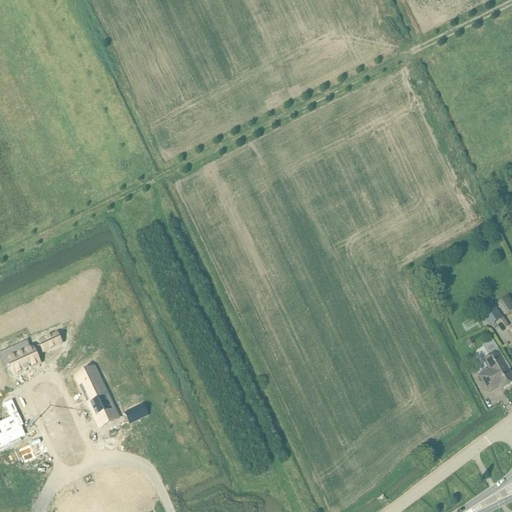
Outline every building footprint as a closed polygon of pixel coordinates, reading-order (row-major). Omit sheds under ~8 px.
[(511,301),(508,295),(501,300),(509,312),(511,310),(511,301)] [(480,312),(489,327),(502,319),(492,304),(480,312)] [(473,319),(463,324),(467,330),(476,324),(473,319)] [(27,342),(12,348),(15,355),(7,359),(11,368),(15,376),(40,365),(36,355),(43,352),(43,353),(62,344),(57,334),(38,342),(40,345),(33,349),(32,348),(30,349),(27,342)] [(499,351),(489,357),(483,361),(489,371),(487,371),(485,371),(482,373),(481,375),(479,376),(489,392),(492,391),(490,388),(498,384),(501,390),(511,383),(511,376),(508,370),(510,369),(499,351)] [(82,366),(72,370),(95,420),(113,412),(94,372),(86,375),(82,366)] [(21,427),(24,426),(12,401),(2,405),(3,407),(5,406),(11,418),(0,422),(0,430),(2,434),(0,435),(0,444),(1,446),(0,446),(0,448),(26,436),(21,427)] [(136,401),(119,409),(123,418),(140,410),(136,401)] [(19,449),(25,463),(36,458),(29,444),(19,449)]
